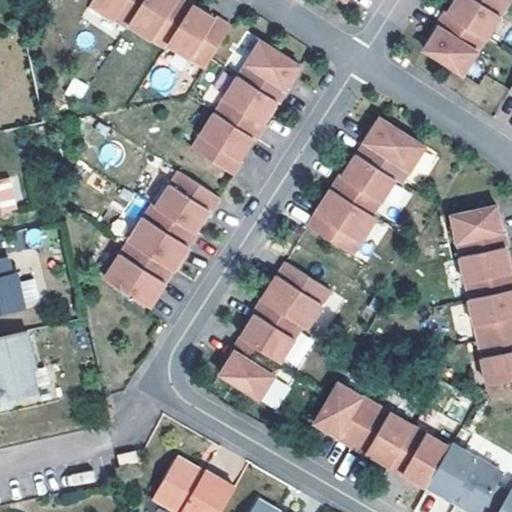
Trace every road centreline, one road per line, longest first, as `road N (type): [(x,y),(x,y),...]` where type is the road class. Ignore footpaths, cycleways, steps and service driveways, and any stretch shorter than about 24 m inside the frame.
road 1 (residential): [(358,61),(177,344),(168,372),(180,398),(374,511)]
road 2 (residential): [(511,158),(358,61)]
